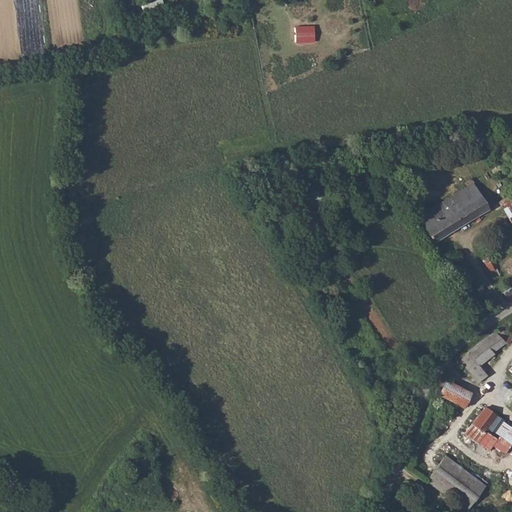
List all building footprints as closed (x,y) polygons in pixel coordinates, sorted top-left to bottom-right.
[(305,187),(313,204),(328,198),(321,181),(305,187)] [(510,224),(511,223),(511,192),(499,198),(510,224)] [(427,225),(423,228),(427,233),(428,236),(430,238),(432,241),(432,242),(434,241),(437,240),(439,238),(443,236),(445,235),(488,208),(479,193),(458,206),(452,195),(449,197),(446,198),(443,200),(441,202),(438,204),(435,206),(432,207),(429,209),(428,210),(429,211),(422,216),(427,225)] [(485,255),(484,256),(485,259),(486,263),(485,263),(489,271),(496,268),(497,267),(496,266),(495,264),(494,262),(493,259),(492,256),(491,254),(490,252),(487,254),(485,255)] [(502,293),(508,300),(511,299),(511,297),(511,288),(511,286),(509,287),(509,285),(507,284),(505,283),(504,283),(502,284),(501,286),(501,288),(501,289),(502,291),(504,292),(502,293)] [(470,350),(455,363),(461,369),(464,367),(478,382),(487,375),(484,371),(487,369),(482,362),(488,357),(491,361),(501,352),(498,349),(505,342),(507,343),(511,338),(511,329),(507,322),(492,332),(470,350)] [(437,395),(464,406),(471,389),(444,378),(437,395)] [(511,443),(511,424),(483,405),(464,434),(479,444),(489,428),(511,443)] [(443,456),(425,480),(464,510),(483,487),(443,456)]
